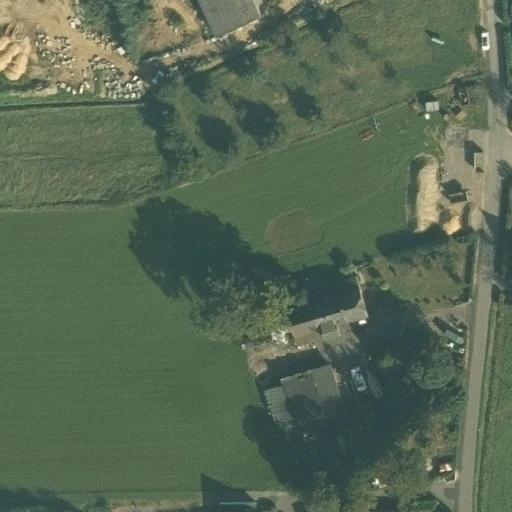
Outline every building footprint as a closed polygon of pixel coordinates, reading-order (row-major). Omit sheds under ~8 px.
[(199,0),(217,38),(261,17),(253,0),(199,0)] [(360,287),(315,300),(325,337),(339,333),(336,324),(368,315),(360,287)] [(266,372),(279,366),(272,350),(249,360),(253,368),(263,364),(266,372)] [(332,367),(282,382),(283,386),(288,404),(290,404),(339,390),(332,367)] [(288,404),(283,386),(271,390),(282,427),(295,423),(290,404),(288,404)] [(339,390),(290,404),(295,423),(344,409),(339,390)]
